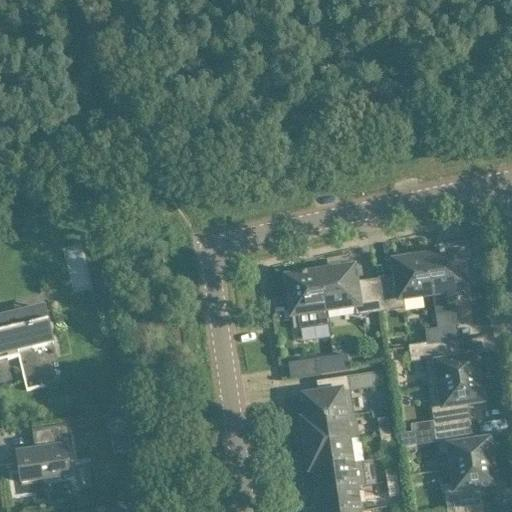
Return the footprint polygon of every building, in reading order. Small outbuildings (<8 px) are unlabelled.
[(461,254),(428,259),(434,296),(433,297),(439,331),(454,328),(454,330),(459,329),(455,306),(448,307),(446,295),(447,294),(467,291),(461,254)] [(389,283),(377,284),(380,304),(382,312),(405,309),(404,301),(433,297),(434,296),(428,259),(427,259),(417,260),(408,262),(394,264),(395,269),(397,277),(397,281),(389,283)] [(354,270),(321,275),(326,313),(327,313),(337,311),(357,308),(358,316),(382,313),(377,284),(357,287),(355,275),(354,270)] [(321,275),(287,280),(293,317),(297,317),(299,330),(320,327),(328,326),(329,326),(327,313),(326,313),(321,275)] [(0,357),(8,355),(9,359),(8,359),(8,360),(20,358),(19,352),(54,344),(49,325),(29,329),(26,314),(0,319),(0,357)] [(455,341),(454,328),(439,331),(427,332),(429,345),(455,341)] [(430,389),(480,381),(477,359),(458,362),(455,341),(429,345),(410,348),(412,363),(426,361),(430,389)] [(321,375),(348,371),(346,357),(320,361),(321,375)] [(308,421),(308,423),(345,417),(354,416),(350,392),(385,387),(383,374),(348,379),(323,383),(325,395),(307,398),(309,407),(306,408),(308,421)] [(436,430),(468,425),(465,406),(483,403),(480,381),(430,389),(436,430)] [(348,441),(345,417),(308,423),(308,421),(303,422),(307,447),(348,441)] [(126,419),(107,422),(109,430),(110,430),(111,436),(128,434),(126,419)] [(380,436),(391,435),(389,419),(378,420),(380,436)] [(471,445),(468,425),(436,430),(440,456),(451,455),(453,470),(493,464),(489,442),(471,445)] [(73,465),(67,428),(54,430),(35,433),(38,453),(18,456),(19,463),(0,465),(0,466),(19,464),(23,483),(42,480),(70,476),(68,466),(73,465)] [(128,434),(111,436),(114,451),(130,448),(128,434)] [(412,434),(401,436),(403,449),(414,447),(412,434)] [(382,452),(394,451),(391,435),(380,436),(382,452)] [(348,441),(307,447),(310,470),(315,469),(352,464),(348,441)] [(319,494),(355,488),(367,487),(363,462),(352,464),(315,469),(319,494)] [(448,511),(456,511),(480,508),(477,489),(496,486),(493,464),(453,470),(455,485),(445,487),(448,511)] [(387,484),(398,482),(396,466),(385,468),(387,484)] [(389,500),(401,498),(398,482),(387,484),(389,500)] [(321,511),(358,511),(355,488),(319,494),(321,511)] [(140,511),(139,501),(106,506),(106,511),(140,511)]
